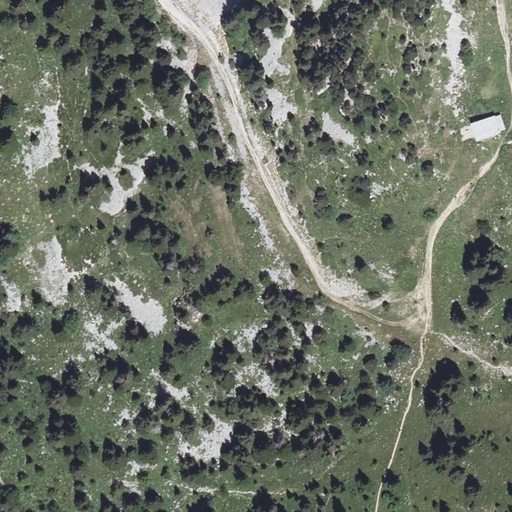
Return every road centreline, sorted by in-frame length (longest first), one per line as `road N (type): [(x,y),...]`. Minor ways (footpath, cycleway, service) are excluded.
road 1 (track): [(170,0),(216,54),(265,177),(326,288),(399,324),(430,293)]
road 2 (track): [(430,293),(435,232),(500,144)]
